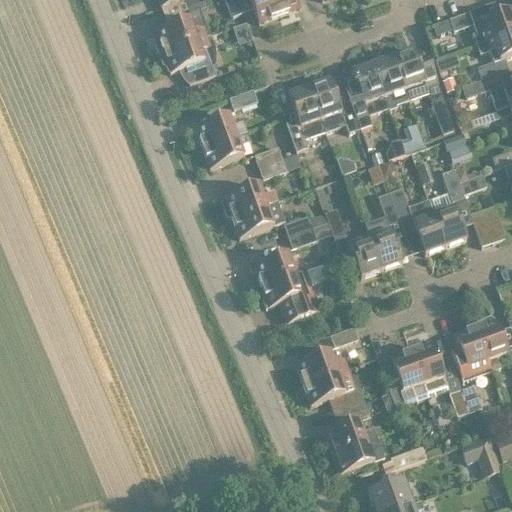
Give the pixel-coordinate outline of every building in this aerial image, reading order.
[(209,8),(206,0),(187,0),(159,11),(166,31),(154,35),(156,42),(154,43),(153,46),(157,57),(161,56),(209,39),(200,11),(209,8)] [(154,0),(159,11),(187,0),(154,0)] [(246,0),(251,12),(256,27),(277,19),(270,0),(246,0)] [(270,0),(277,19),(298,12),(293,0),(270,0)] [(473,43),(475,49),(511,35),(511,12),(505,15),(503,8),(496,5),(447,23),(452,36),(471,29),(475,38),(473,43)] [(507,74),(503,63),(511,59),(511,35),(475,49),(479,58),(488,54),(491,65),(476,71),(481,83),(503,76),(507,74)] [(209,39),(161,56),(157,57),(161,69),(164,70),(166,69),(168,77),(178,73),(180,81),(188,88),(215,79),(211,69),(214,67),(214,51),(209,39)] [(415,64),(411,53),(390,61),(406,105),(426,97),(430,107),(442,103),(426,60),(415,64)] [(387,113),(387,114),(395,112),(394,110),(406,105),(390,61),(370,68),(387,113)] [(348,105),(358,133),(369,129),(366,121),(387,113),(370,68),(349,76),(356,93),(352,95),(352,97),(354,103),(348,105)] [(511,85),(507,87),(503,76),(481,83),(475,86),(479,97),(487,94),(494,115),(507,110),(511,108),(511,85)] [(441,85),(445,96),(455,93),(451,81),(441,85)] [(323,136),(343,129),(347,138),(358,133),(348,105),(343,107),(340,100),(337,99),(333,100),(327,84),(307,91),(323,136)] [(284,128),(294,157),(306,152),(303,143),(323,136),(307,91),(286,99),(293,117),(287,119),(290,126),(284,128)] [(251,94),(227,103),(232,115),(255,107),(251,94)] [(511,124),(511,108),(507,110),(494,115),(493,115),(496,123),(510,118),(511,124)] [(227,119),(193,132),(200,152),(234,140),(234,139),(227,119)] [(234,140),(200,152),(208,173),(242,161),(237,148),(250,144),(246,134),(234,139),(234,140)] [(461,136),(441,143),(445,154),(465,146),(461,136)] [(419,138),(406,143),(399,145),(404,158),(423,151),(419,138)] [(252,160),(257,172),(281,163),(276,151),(252,160)] [(511,153),(490,162),(494,174),(511,166),(511,153)] [(381,165),(378,155),(368,159),(371,168),(381,165)] [(281,163),(257,172),(261,184),(299,170),(295,158),(281,163)] [(426,205),(443,252),(464,244),(459,231),(471,226),(461,200),(456,187),(453,177),(452,174),(440,178),(447,198),(426,205)] [(463,174),(453,177),(456,187),(466,184),(465,179),(463,174)] [(456,187),(461,200),(484,191),(480,179),(466,184),(456,187)] [(260,199),(256,188),(222,201),(225,209),(222,213),(224,218),(225,219),(229,220),(230,221),(264,209),(275,205),(278,204),(273,193),(260,199)] [(400,192),(387,196),(398,225),(409,221),(422,259),(443,252),(426,205),(407,212),(400,192)] [(387,229),(398,225),(387,196),(376,200),(383,221),(387,229)] [(264,209),(230,221),(238,242),(283,226),(275,205),(264,209)] [(345,241),(334,213),(323,217),(333,246),(345,241)] [(282,229),(286,241),(310,233),(306,220),(282,229)] [(386,229),(387,229),(383,221),(362,228),(367,242),(379,275),(400,267),(386,229)] [(479,251),(492,247),(483,223),(471,228),(479,251)] [(286,241),(291,253),(314,245),(310,233),(286,241)] [(358,282),(379,275),(367,242),(346,249),(358,282)] [(252,277),(254,276),(260,291),(305,274),(301,265),(290,269),(286,258),(261,267),(259,263),(257,262),(249,265),(247,269),(249,276),(252,277)] [(322,268),(326,280),(334,277),(330,265),(322,268)] [(277,308),(277,309),(284,329),(286,328),(320,316),(305,274),(260,291),(263,301),(261,302),(264,313),(277,308)] [(506,357),(493,323),(472,331),(489,376),(498,373),(494,361),(506,357)] [(352,331),(328,340),(333,352),(356,344),(352,331)] [(461,386),(489,376),(472,331),(451,338),(457,353),(451,356),(450,355),(449,355),(461,386)] [(429,347),(409,354),(426,401),(447,394),(429,347)] [(409,354),(387,362),(376,366),(394,413),(399,411),(426,401),(409,354)] [(294,368),(301,389),(335,377),(335,376),(327,356),(294,368)] [(335,376),(335,377),(301,389),(309,410),(329,403),(334,417),(362,407),(357,391),(355,392),(347,371),(335,376)] [(480,412),(471,389),(459,393),(468,417),(480,412)] [(468,417),(459,393),(447,398),(455,421),(468,417)] [(375,441),(362,407),(334,417),(339,431),(323,437),(330,458),(375,441)] [(511,437),(493,445),(500,465),(511,460),(511,437)] [(383,462),(375,441),(330,458),(338,478),(383,462)] [(465,466),(477,461),(484,481),(498,476),(486,441),(459,450),(465,466)] [(420,449),(388,460),(392,472),(424,461),(420,449)] [(437,450),(423,455),(426,462),(440,458),(437,450)] [(367,497),(372,511),(400,511),(417,506),(414,498),(406,501),(400,485),(367,497)]
